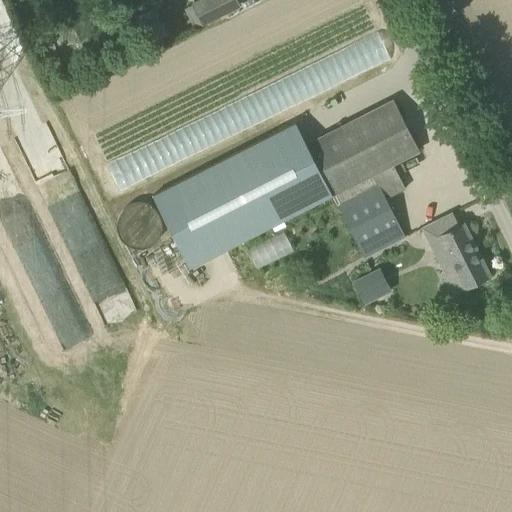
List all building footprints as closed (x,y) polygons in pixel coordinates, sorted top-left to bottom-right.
[(201,25),(239,7),(235,0),(200,0),(192,4),(201,25)] [(160,21),(139,31),(145,45),(167,35),(160,21)] [(332,194),(372,174),(392,164),(419,150),(394,100),(306,144),(332,194)] [(189,267),(332,194),(306,144),(295,123),(153,196),(189,267)] [(379,184),(385,197),(404,187),(392,164),(372,174),(378,184),(379,184)] [(378,184),(372,174),(332,194),(364,257),(405,236),(379,184),(378,184)] [(459,226),(452,212),(421,228),(447,280),(457,276),(463,288),(488,276),(463,224),(459,226)] [(316,219),(299,227),(325,277),(341,269),(316,219)] [(249,247),(255,266),(293,253),(287,234),(249,247)] [(364,305),(380,297),(368,273),(352,281),(364,305)]
